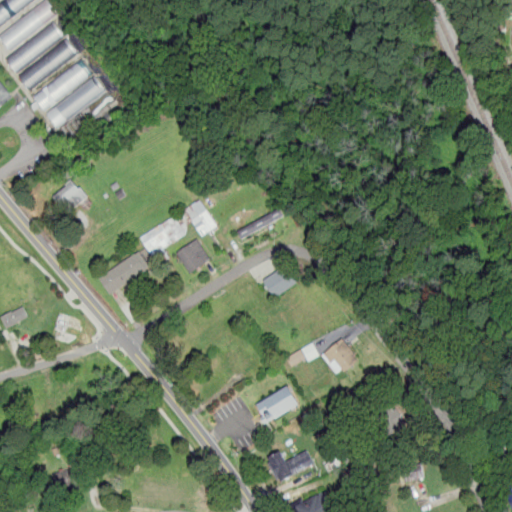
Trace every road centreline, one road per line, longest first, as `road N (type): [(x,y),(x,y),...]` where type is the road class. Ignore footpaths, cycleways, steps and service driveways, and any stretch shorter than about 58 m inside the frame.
road 1 (residential): [(491,511),(381,306),(312,214),(119,339)]
road 2 (tertiary): [(256,511),(197,423),(0,194)]
road 3 (residential): [(119,339),(0,377)]
